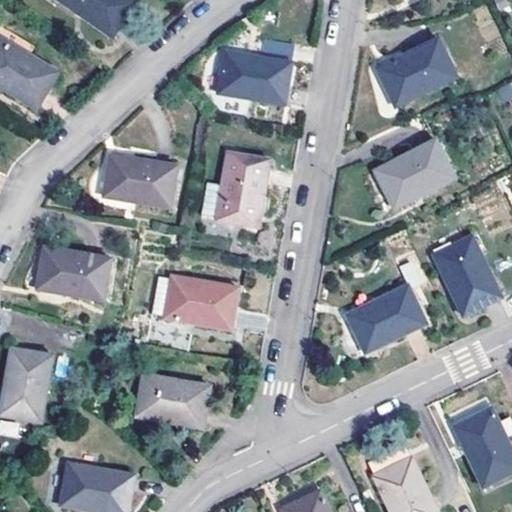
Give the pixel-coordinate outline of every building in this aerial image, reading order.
[(60,0),(110,34),(133,0),(60,0)] [(457,72),(438,34),(378,65),(397,103),(457,72)] [(0,85),(33,105),(54,70),(0,36),(0,85)] [(261,55),(290,59),(293,41),(263,37),(261,55)] [(286,101),(292,59),(290,59),(261,55),(225,50),(218,92),(286,101)] [(455,175),(436,137),(375,168),(393,206),(455,175)] [(259,225),(271,158),(229,151),(217,219),(259,225)] [(170,207),(178,165),(112,153),(104,195),(170,207)] [(504,295),(473,232),(435,252),(465,313),(504,295)] [(103,298),(111,255),(45,242),(36,284),(103,298)] [(232,328),(240,285),(159,272),(152,315),(232,328)] [(428,320),(408,282),(347,314),(366,351),(428,320)] [(0,413),(41,419),(52,352),(10,346),(0,406),(0,413)] [(202,426),(210,383),(142,373),(135,415),(202,426)] [(483,484),(511,469),(511,445),(492,404),(453,422),(483,484)] [(0,420),(0,435),(18,438),(21,424),(0,420)] [(390,511),(438,511),(411,454),(372,473),(390,511)] [(122,511),(128,511),(134,469),(67,461),(61,504),(122,511)] [(283,511),(331,511),(320,488),(281,507),(283,511)]
